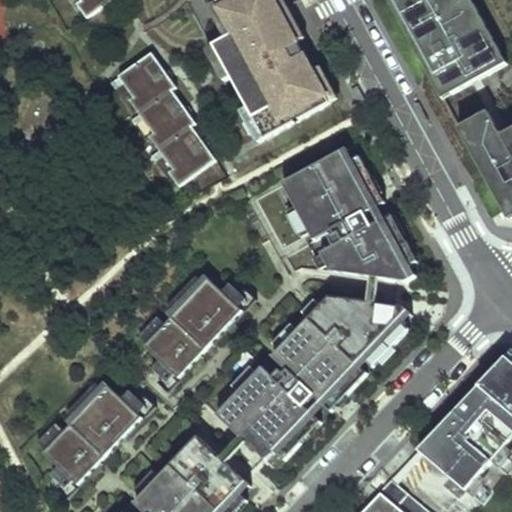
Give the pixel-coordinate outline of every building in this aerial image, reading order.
[(80,0),(83,4),(79,6),(89,20),(117,0),(80,0)] [(223,0),(217,4),(235,36),(259,23),(254,15),(277,2),(275,0),(223,0)] [(402,0),(392,6),(413,44),(422,39),(428,51),(420,56),(429,73),(438,68),(453,96),(509,65),(472,0),(471,0),(464,5),(461,0),(402,0)] [(235,36),(215,47),(267,142),(333,105),(299,43),(295,46),(290,38),(295,35),(277,2),(254,15),(259,23),(235,36)] [(295,35),(290,38),(295,46),(299,43),(295,35)] [(422,39),(413,44),(420,56),(428,51),(422,39)] [(155,54),(122,78),(137,99),(133,102),(157,136),(153,138),(177,171),(173,175),(183,188),(220,162),(196,128),(200,125),(176,92),(180,89),(155,54)] [(438,68),(429,73),(444,100),(453,96),(438,68)] [(490,113),(460,129),(471,149),(480,144),(489,161),(480,166),(506,213),(511,213),(511,131),(503,137),(490,113)] [(480,144),(471,149),(480,166),(489,161),(480,144)] [(343,153),(285,185),(316,242),(309,246),(317,260),(324,256),(333,273),(408,283),(413,280),(407,269),(419,263),(393,216),(374,227),(367,215),(387,204),(361,157),(349,164),(343,153)] [(210,280),(147,348),(162,362),(154,369),(156,371),(164,364),(170,370),(168,371),(175,377),(176,375),(180,379),(244,311),(240,308),(242,306),(236,300),(234,302),(227,295),(234,288),(232,285),(224,293),(210,280)] [(234,288),(227,295),(234,302),(236,300),(242,306),(247,312),(257,301),(247,291),(242,296),(234,288)] [(330,298),(317,311),(326,319),(344,300),(330,298)] [(264,369),(219,416),(268,462),(276,452),(287,462),(323,423),(307,408),(317,398),(333,413),(369,374),(359,364),(364,359),(374,369),(411,330),(402,320),(409,312),(404,307),(344,300),(326,319),(317,311),(274,358),(270,354),(260,365),(264,369)] [(511,365),(507,361),(418,454),(466,495),(511,442),(511,365)] [(164,364),(156,371),(164,379),(160,383),(170,394),(181,383),(175,377),(168,371),(170,370),(164,364)] [(110,386),(46,455),(61,469),(54,476),(56,478),(63,471),(69,476),(68,478),(74,484),(76,482),(80,486),(144,418),(140,415),(141,413),(135,407),(134,409),(127,402),(134,395),(131,392),(124,400),(110,386)] [(134,395),(127,402),(134,409),(135,407),(147,418),(157,408),(146,398),(142,403),(134,395)] [(122,511),(239,511),(249,502),(239,492),(247,483),(199,437),(136,504),(132,501),(122,511)] [(63,471),(56,478),(64,486),(59,490),(70,501),(80,489),(74,484),(68,478),(69,476),(63,471)] [(426,511),(389,480),(379,492),(388,499),(402,511),(426,511)] [(388,499),(379,492),(371,501),(380,509),(388,499)] [(402,511),(388,499),(380,509),(371,501),(361,511),(402,511)]
